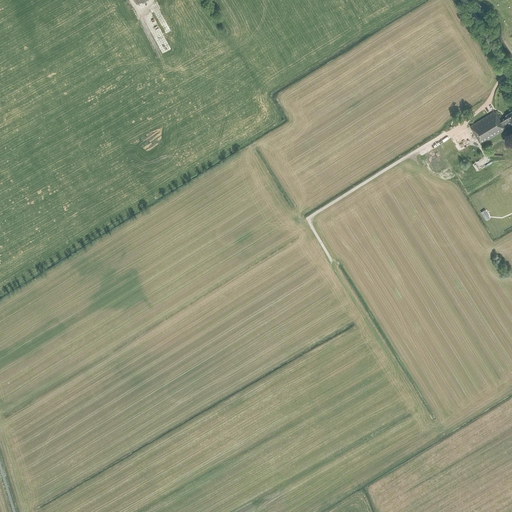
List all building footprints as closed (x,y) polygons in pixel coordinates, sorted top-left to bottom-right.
[(174,33),(165,14),(157,18),(166,37),(174,33)] [(165,37),(157,41),(163,53),(171,49),(165,37)] [(495,111),(470,126),(481,144),(506,129),(504,126),(510,122),(511,126),(511,112),(508,114),(508,115),(502,119),(500,120),(495,111)] [(467,169),(469,174),(475,171),(473,166),(467,169)] [(485,210),(481,213),(486,220),(490,218),(485,210)]
